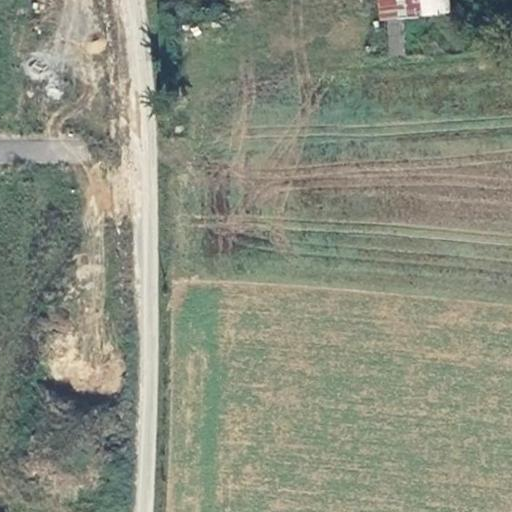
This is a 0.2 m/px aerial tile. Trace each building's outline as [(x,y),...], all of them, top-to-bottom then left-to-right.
[(10,0),(13,19),(47,14),(44,0),(10,0)] [(44,0),(47,14),(111,4),(110,0),(44,0)] [(391,0),(393,17),(402,15),(452,9),(450,0),(391,0)] [(13,19),(20,60),(117,46),(111,4),(47,14),(13,19)] [(406,50),(402,15),(393,17),(389,17),(394,51),(406,50)] [(23,120),(123,118),(122,49),(22,62),(23,120)]
